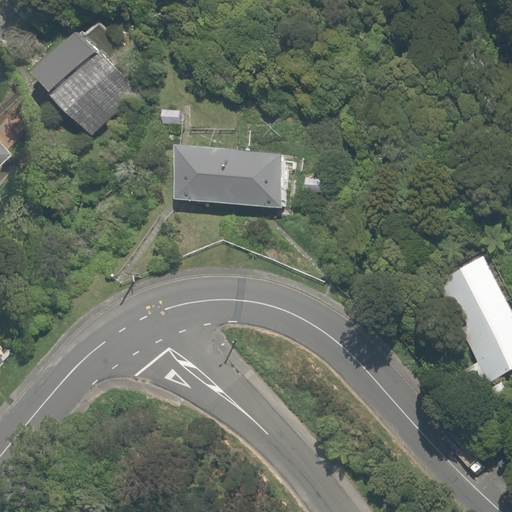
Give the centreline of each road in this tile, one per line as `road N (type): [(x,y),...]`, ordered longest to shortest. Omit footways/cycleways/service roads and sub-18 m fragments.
road 1 (residential): [(497,511),(333,340),(268,304),(208,301),(149,323)]
road 2 (residential): [(149,323),(302,477),(325,511)]
road 3 (residential): [(149,323),(100,347),(64,377),(0,459)]
